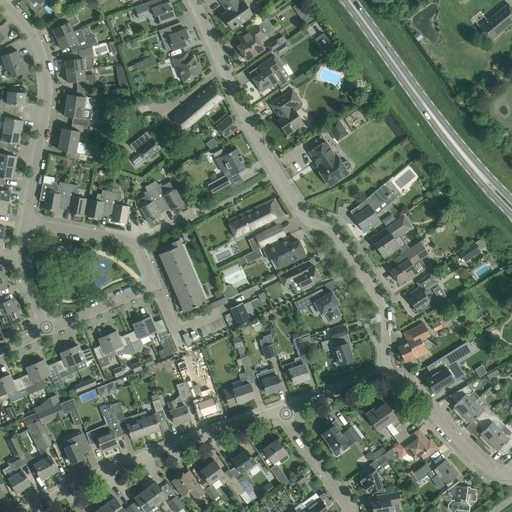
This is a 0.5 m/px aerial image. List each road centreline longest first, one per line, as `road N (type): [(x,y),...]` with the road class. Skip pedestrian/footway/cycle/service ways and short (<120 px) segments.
road 1 (residential): [(386,374),(382,304),(336,236),(304,218),(237,102),(193,0)]
road 2 (residential): [(29,511),(91,480),(283,410)]
road 3 (residential): [(26,222),(48,100),(46,69),(30,29),(2,0)]
road 4 (secondary): [(452,140),(347,0)]
road 5 (residential): [(511,473),(491,471),(400,377),(386,374)]
road 6 (residential): [(49,325),(153,278),(140,231)]
road 7 (residential): [(347,511),(283,410)]
